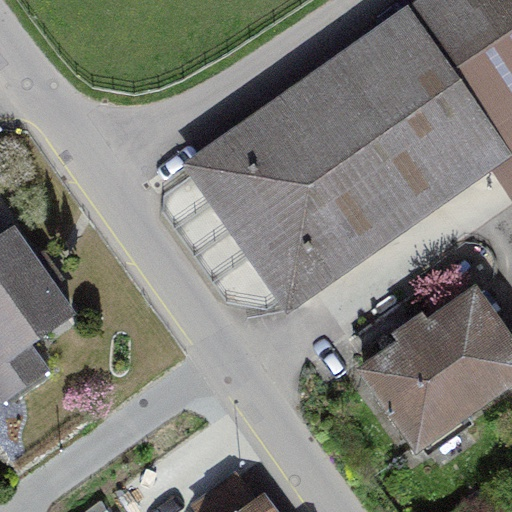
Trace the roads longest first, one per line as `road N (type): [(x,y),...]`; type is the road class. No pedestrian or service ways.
road 1 (residential): [(94,182),(335,511)]
road 2 (unclassified): [(94,182),(366,0)]
road 3 (residential): [(11,57),(94,182)]
